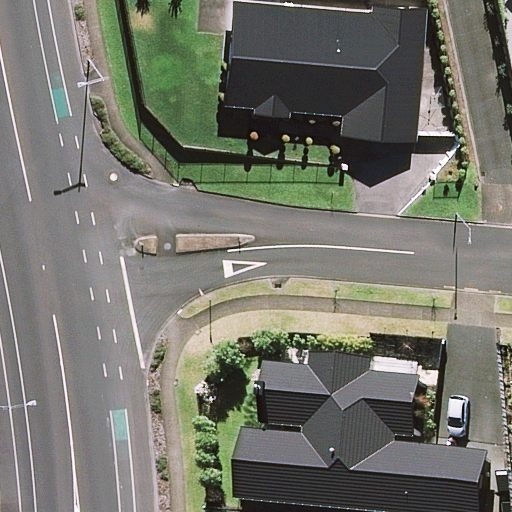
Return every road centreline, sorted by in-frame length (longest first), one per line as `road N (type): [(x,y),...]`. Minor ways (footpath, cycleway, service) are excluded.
road 1 (residential): [(44,263),(124,245),(511,265)]
road 2 (tertiary): [(44,263),(76,511)]
road 3 (tertiary): [(0,41),(44,263)]
